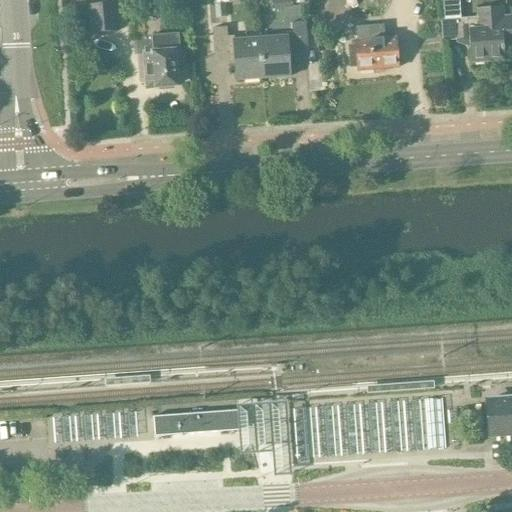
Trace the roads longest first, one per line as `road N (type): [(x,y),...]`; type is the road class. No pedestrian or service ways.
road 1 (primary): [(178,175),(511,151)]
road 2 (unclassified): [(435,486),(104,505)]
road 3 (primary): [(43,195),(178,175)]
road 4 (primary): [(178,175),(42,175)]
